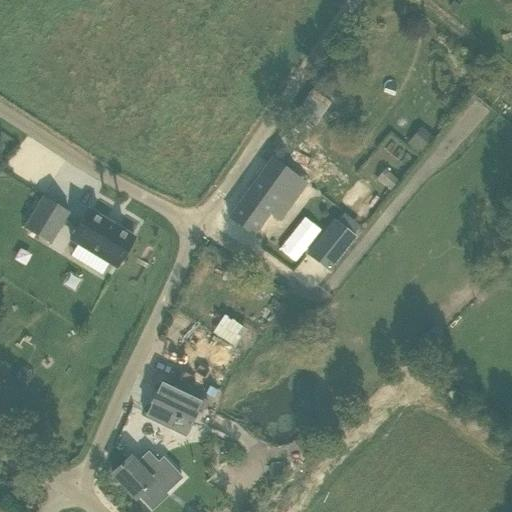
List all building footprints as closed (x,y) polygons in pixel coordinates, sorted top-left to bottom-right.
[(488,79),(482,86),(489,91),(495,83),(488,79)] [(406,144),(418,154),(433,137),(421,127),(406,144)] [(271,158),(268,162),(228,218),(253,236),(270,212),(280,220),(306,184),(271,158)] [(49,244),(69,212),(43,196),(24,228),(49,244)] [(134,238),(88,210),(70,240),(116,268),(134,238)] [(334,220),(307,254),(328,271),(356,237),(353,235),(337,222),(334,220)] [(212,331),(235,345),(247,327),(223,313),(212,331)] [(161,383),(157,391),(147,412),(145,411),(143,414),(185,434),(198,407),(201,402),(161,383)] [(202,399),(201,402),(198,407),(206,410),(209,402),(202,399)] [(112,474),(135,498),(153,482),(147,475),(159,464),(148,453),(136,463),(130,457),(112,474)]
